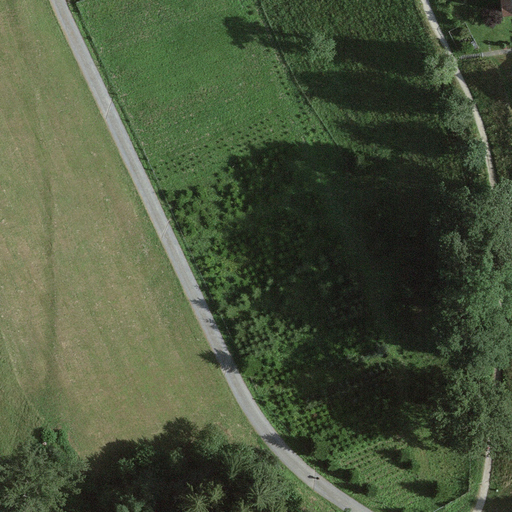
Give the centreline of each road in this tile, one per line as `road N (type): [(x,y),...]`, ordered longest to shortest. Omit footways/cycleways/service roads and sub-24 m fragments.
road 1 (track): [(60,0),(240,389),(292,462),(357,511)]
road 2 (track): [(487,511),(511,329),(495,187),(477,116),(425,0)]
